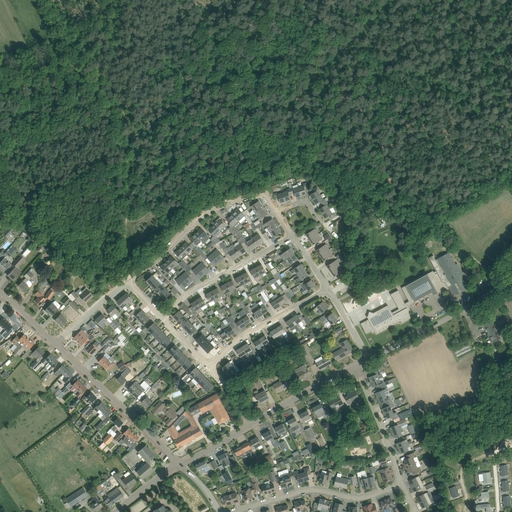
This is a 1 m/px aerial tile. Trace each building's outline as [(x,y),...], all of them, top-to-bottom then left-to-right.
[(299,187),(301,196),(307,194),(305,190),(308,189),(306,183),(303,184),(304,185),(299,187)] [(289,186),(290,188),(292,194),(295,193),(296,198),(301,196),(299,187),(294,189),(293,187),(292,188),(291,185),(289,186)] [(310,195),(313,200),(320,195),(317,190),(319,190),(317,187),(312,191),(313,193),(310,195)] [(292,194),(290,188),(287,189),(288,191),(283,193),(285,199),(286,201),(291,200),(289,195),(292,194)] [(286,201),(285,199),(283,193),(278,195),(278,193),(274,194),(276,200),(279,199),(280,203),(286,201)] [(321,205),(326,202),(326,201),(325,199),(324,200),(320,195),(313,200),(316,205),(320,202),(321,205)] [(259,201),(251,207),(255,213),(263,208),(259,201)] [(323,207),(319,209),(322,214),(330,209),(327,205),(328,204),(326,202),(321,205),(323,207)] [(230,214),(237,209),(235,206),(228,210),(230,214)] [(255,213),(260,219),(267,214),(263,208),(255,213)] [(232,214),(241,223),(246,218),(244,216),(238,209),(232,214)] [(325,219),(327,217),(329,216),(330,219),(336,215),(334,213),(333,214),(330,209),(322,214),(325,219)] [(234,227),(236,229),(241,224),(241,223),(232,214),(227,219),(231,223),(229,225),(230,227),(232,229),(234,227)] [(223,234),(228,229),(226,227),(226,226),(220,219),(214,224),(221,231),(222,233),(223,234)] [(265,224),(269,230),(277,225),(273,219),(265,224)] [(209,230),(215,236),(221,231),(214,224),(209,230)] [(273,237),(281,232),(277,225),(269,230),(273,237)] [(9,228),(7,230),(3,234),(6,237),(10,232),(12,231),(9,228)] [(306,234),(310,240),(319,234),(316,228),(306,234)] [(195,234),(201,240),(203,242),(204,243),(210,238),(207,235),(201,229),(195,234)] [(203,242),(201,240),(195,234),(190,239),(196,245),(198,247),(199,246),(203,242)] [(264,242),(259,234),(253,238),(253,239),(258,246),(264,242)] [(319,234),(310,240),(313,245),(323,239),(319,234)] [(439,234),(435,236),(442,244),(445,241),(439,234)] [(247,243),(246,243),(251,250),(258,246),(253,239),(253,238),(251,237),(245,241),(247,243)] [(222,240),(220,241),(218,243),(223,250),(226,248),(227,248),(222,240)] [(186,242),(181,248),(187,254),(192,249),(186,242)] [(233,246),(235,248),(240,255),(246,251),(241,244),(240,244),(239,242),(233,246)] [(317,250),(320,256),(330,249),(326,244),(317,250)] [(226,248),(229,252),(234,260),(240,255),(235,248),(233,246),(233,245),(228,247),(227,248),(226,248)] [(181,248),(175,253),(181,259),(187,254),(181,248)] [(200,255),(201,254),(196,249),(193,252),(198,257),(200,255)] [(280,255),(284,261),(288,259),(294,254),(291,249),(280,255)] [(330,249),(320,256),(324,261),(334,255),(330,249)] [(217,250),(213,254),(220,262),(225,258),(217,250)] [(429,258),(436,271),(434,273),(433,271),(402,288),(409,301),(407,303),(408,305),(409,305),(432,292),(433,296),(437,293),(449,287),(453,296),(468,287),(458,268),(459,268),(457,263),(456,264),(449,252),(437,259),(437,260),(436,260),(433,255),(429,258)] [(213,254),(208,258),(215,266),(220,262),(213,254)] [(289,261),(285,264),(286,267),(298,259),(297,259),(294,254),(288,259),(289,261)] [(21,256),(14,264),(17,266),(24,259),(21,256)] [(172,256),(166,261),(172,268),(177,263),(172,256)] [(8,261),(4,258),(0,262),(0,268),(4,272),(9,266),(7,263),(8,261)] [(341,265),(337,260),(327,266),(331,271),(341,265)] [(169,279),(171,277),(167,273),(172,268),(166,261),(161,267),(164,271),(162,273),(169,279)] [(203,263),(198,267),(205,275),(210,271),(203,263)] [(296,272),(298,274),(305,270),(301,264),(294,269),(291,271),(292,274),(296,272)] [(264,277),(263,274),(265,272),(262,265),(256,268),(260,275),(262,278),(264,277)] [(344,270),(341,265),(331,271),(334,277),(344,270)] [(14,281),(21,273),(15,267),(7,275),(14,281)] [(198,267),(193,271),(200,279),(205,275),(198,267)] [(25,291),(26,290),(31,284),(31,283),(28,280),(34,274),(33,273),(35,271),(32,268),(26,274),(28,276),(18,285),(25,291)] [(251,271),(255,278),(260,275),(256,268),(251,271)] [(300,277),(295,280),(297,283),(308,275),(305,270),(298,274),(300,277)] [(241,275),(245,283),(251,280),(247,272),(241,275)] [(186,273),(181,277),(188,285),(193,281),(188,276),(186,273)] [(240,286),(243,284),(244,287),(247,286),(245,283),(241,275),(236,278),(240,286)] [(151,286),(153,284),(157,280),(159,278),(157,277),(155,278),(153,276),(147,281),(151,286)] [(181,277),(176,281),(183,289),(188,285),(189,287),(188,285),(181,277)] [(312,280),(310,281),(309,278),(300,284),(303,289),(301,290),(303,293),(308,290),(315,286),(315,285),(312,280)] [(151,286),(156,290),(161,285),(157,280),(153,284),(151,286)] [(227,283),(232,294),(235,292),(233,290),(236,288),(232,280),(227,283)] [(230,295),(232,294),(227,283),(221,286),(225,294),(228,292),(230,295)] [(172,292),(175,295),(178,292),(175,288),(174,287),(171,284),(169,286),(172,289),(171,290),(172,292)] [(161,285),(156,290),(160,294),(166,289),(161,285)] [(220,301),(218,298),(221,296),(217,288),(212,291),(217,302),(220,301)] [(79,295),(81,298),(85,302),(89,298),(90,299),(93,296),(86,289),(79,295)] [(164,299),(170,294),(166,289),(160,294),(164,299)] [(262,295),(266,302),(269,300),(263,289),(259,291),(262,295)] [(50,290),(45,297),(49,299),(54,293),(50,290)] [(35,301),(40,306),(45,299),(40,295),(41,294),(38,291),(35,295),(38,298),(35,301)] [(78,296),(74,291),(68,296),(67,296),(71,300),(72,301),(78,296)] [(210,302),(213,300),(215,303),(217,302),(212,291),(206,294),(210,302)] [(408,305),(407,303),(404,304),(401,298),(402,298),(398,291),(391,294),(399,309),(392,313),(388,305),(374,313),(372,314),(370,313),(370,315),(368,316),(367,316),(369,319),(361,324),(366,333),(372,331),(373,333),(375,331),(376,334),(377,334),(377,333),(383,330),(384,330),(383,330),(390,326),(390,327),(390,326),(397,323),(397,322),(401,321),(402,323),(405,321),(412,317),(412,318),(412,317),(410,313),(412,312),(408,305)] [(127,293),(122,297),(130,306),(132,305),(130,302),(132,300),(127,293)] [(274,296),(281,305),(286,302),(282,296),(280,298),(277,294),(274,296)] [(71,300),(67,296),(62,302),(65,305),(70,300),(71,300)] [(275,309),(281,305),(274,296),(272,298),(273,299),(270,301),(275,309)] [(117,302),(119,304),(123,308),(125,306),(128,309),(130,306),(122,297),(117,302)] [(196,300),(197,302),(203,310),(201,308),(206,305),(201,297),(196,300)] [(326,298),(323,301),(329,307),(332,304),(326,298)] [(69,304),(73,307),(77,311),(79,308),(72,301),(71,300),(72,301),(69,304)] [(196,311),(199,309),(200,312),(203,310),(197,302),(196,300),(191,304),(196,311)] [(52,315),(58,309),(60,306),(60,305),(56,301),(54,301),(52,303),(45,310),(48,314),(49,313),(51,315),(52,315)] [(313,310),(315,312),(319,309),(322,312),(328,308),(323,302),(317,306),(318,306),(313,310)] [(253,311),(254,312),(257,318),(263,314),(256,305),(255,303),(252,304),(254,306),(251,308),(253,311)] [(259,303),(256,305),(263,314),(268,311),(265,305),(262,307),(259,303)] [(107,311),(112,317),(116,314),(118,317),(121,314),(113,305),(107,311)] [(240,316),(244,323),(246,325),(251,322),(247,315),(249,313),(245,306),(243,308),(243,310),(238,313),(240,316)] [(135,321),(137,323),(146,315),(142,310),(135,316),(138,319),(135,321)] [(178,321),(180,320),(183,316),(179,311),(174,317),(178,321)] [(332,313),(322,321),(324,324),(329,320),(332,324),(337,320),(332,313)] [(65,317),(61,314),(55,320),(61,326),(67,321),(64,318),(65,317)] [(104,323),(107,320),(103,314),(96,320),(98,322),(104,329),(107,326),(104,323)] [(137,323),(140,321),(144,325),(150,319),(146,315),(137,323)] [(298,315),(292,319),(299,330),(301,328),(298,323),(302,321),(298,315)] [(183,316),(180,320),(178,321),(182,326),(188,321),(183,316)] [(240,321),(237,323),(240,329),(246,325),(244,323),(240,316),(237,317),(240,321)] [(221,324),(228,334),(229,336),(234,333),(230,325),(233,324),(229,317),(227,319),(226,319),(228,323),(225,325),(224,323),(221,324)] [(0,325),(7,332),(12,327),(2,318),(0,320),(0,325)] [(292,319),(287,322),(292,331),(295,329),(297,331),(299,330),(292,319)] [(87,325),(92,329),(93,327),(95,329),(99,327),(96,324),(92,320),(87,325)] [(188,321),(182,326),(186,330),(192,325),(188,321)] [(484,325),(493,342),(500,339),(492,321),(484,325)] [(214,334),(216,337),(217,337),(215,335),(217,332),(208,322),(207,324),(205,325),(214,334)] [(148,329),(152,333),(158,328),(154,323),(148,329)] [(229,336),(228,334),(221,324),(223,326),(220,328),(223,332),(220,334),(224,340),(229,336)] [(186,330),(191,335),(196,329),(192,325),(186,330)] [(282,325),(276,329),(283,340),(285,338),(282,334),(285,331),(282,325)] [(152,333),(157,338),(163,332),(158,328),(152,333)] [(276,329),(271,332),(274,339),(278,336),(281,341),(283,340),(276,329)] [(74,338),(78,342),(86,334),(82,330),(74,338)] [(161,343),(165,339),(167,337),(163,332),(157,338),(161,343)] [(307,338),(308,340),(315,337),(313,332),(310,334),(311,336),(307,338)] [(86,333),(86,334),(78,342),(82,345),(88,338),(91,341),(94,338),(94,339),(101,336),(97,333),(95,336),(93,334),(90,337),(86,333)] [(13,351),(16,353),(18,351),(19,350),(19,349),(27,341),(29,339),(24,334),(20,338),(17,335),(11,342),(15,345),(17,342),(19,345),(18,347),(17,347),(13,351)] [(196,340),(200,345),(206,338),(202,334),(196,340)] [(266,336),(260,339),(267,350),(269,349),(266,344),(269,342),(266,336)] [(167,337),(165,339),(161,343),(163,345),(166,347),(172,342),(167,337)] [(302,344),(301,344),(307,341),(305,338),(305,337),(300,341),(298,337),(294,339),(298,346),(302,344)] [(206,338),(200,345),(204,349),(211,343),(206,338)] [(16,353),(17,353),(17,352),(19,353),(23,349),(26,352),(34,343),(29,339),(27,341),(19,349),(20,350),(19,350),(18,351),(16,353)] [(264,352),(267,350),(260,339),(254,343),(258,349),(261,347),(264,352)] [(343,348),(333,354),(336,361),(353,351),(347,340),(341,343),(343,348)] [(96,341),(95,343),(87,351),(92,355),(97,349),(96,348),(100,344),(96,341)] [(110,343),(108,344),(103,350),(106,353),(113,345),(110,343)] [(211,343),(204,349),(208,353),(215,347),(211,343)] [(242,347),(243,349),(249,358),(252,356),(251,355),(254,354),(256,357),(259,355),(254,348),(252,350),(248,344),(242,347)] [(314,365),(302,344),(298,346),(310,367),(314,365)] [(457,356),(471,350),(468,344),(455,350),(457,356)] [(175,345),(173,347),(169,351),(173,356),(180,350),(175,345)] [(35,355),(39,358),(44,353),(38,347),(31,354),(34,357),(35,355)] [(249,358),(243,349),(242,347),(237,351),(240,356),(243,355),(247,360),(249,358)] [(279,357),(281,355),(277,348),(274,350),(277,354),(271,357),(273,360),(279,357)] [(180,350),(173,356),(178,361),(184,355),(180,350)] [(54,358),(50,354),(43,362),(44,363),(46,361),(49,363),(54,358)] [(112,356),(108,360),(102,354),(97,360),(99,362),(103,366),(112,356)] [(184,355),(178,361),(182,365),(188,359),(184,355)] [(112,356),(103,366),(107,369),(109,371),(115,363),(114,362),(116,360),(112,356)] [(265,365),(268,363),(273,360),(271,357),(266,360),(263,356),(261,358),(265,365)] [(328,356),(316,363),(320,370),(332,363),(328,356)] [(54,358),(49,363),(51,365),(48,369),(50,371),(59,362),(54,358)] [(188,359),(182,365),(187,370),(193,364),(188,359)] [(31,366),(30,367),(32,370),(33,369),(33,368),(38,363),(36,360),(31,366)] [(170,368),(163,361),(161,363),(168,370),(170,368)] [(227,373),(234,367),(230,362),(223,367),(227,373)] [(248,374),(251,372),(249,369),(245,362),(242,364),(241,364),(244,368),(248,374)] [(62,365),(54,373),(57,376),(60,372),(63,374),(60,378),(67,370),(62,365)] [(302,371),(295,374),(299,381),(311,375),(307,368),(306,368),(304,365),(300,367),(302,371)] [(194,378),(201,372),(196,367),(190,373),(194,378)] [(231,378),(238,372),(234,367),(227,373),(231,378)] [(369,377),(371,382),(382,378),(383,377),(381,373),(383,372),(381,367),(371,371),(372,373),(374,372),(375,375),(369,377)] [(73,375),(67,370),(60,378),(65,383),(73,375)] [(129,372),(127,370),(117,380),(123,385),(127,381),(124,378),(129,372)] [(262,379),(258,371),(252,375),(254,378),(257,377),(259,380),(262,379)] [(205,377),(201,372),(194,378),(199,383),(205,377)] [(290,386),(283,373),(278,377),(281,382),(274,385),(278,392),(285,388),(285,389),(290,386)] [(254,378),(252,375),(250,375),(251,376),(247,378),(250,384),(255,381),(254,378)] [(205,377),(199,383),(203,387),(209,381),(205,377)] [(382,378),(371,382),(373,388),(384,383),(382,378)] [(74,387),(77,390),(80,386),(82,384),(77,379),(69,388),(71,390),(74,387)] [(181,387),(184,384),(180,379),(176,382),(181,387)] [(136,381),(133,384),(128,389),(132,394),(134,392),(141,385),(136,381)] [(141,385),(134,392),(132,394),(137,398),(142,393),(143,392),(145,394),(150,389),(152,387),(145,381),(141,385)] [(209,381),(203,387),(208,392),(214,386),(209,381)] [(77,395),(79,397),(87,388),(82,384),(80,386),(77,390),(79,392),(77,395)] [(375,393),(377,398),(386,395),(385,392),(388,391),(387,388),(388,388),(387,385),(377,389),(378,392),(375,393)] [(61,391),(62,391),(58,387),(55,390),(53,392),(57,395),(61,391)] [(150,399),(155,394),(152,391),(150,389),(145,394),(141,399),(143,401),(142,402),(147,408),(153,402),(150,399)] [(345,397),(349,403),(350,405),(353,403),(352,401),(359,397),(355,389),(347,393),(348,396),(345,397)] [(259,394),(257,390),(254,392),(256,395),(256,396),(260,403),(259,402),(263,400),(263,401),(269,398),(265,391),(259,394)] [(91,392),(87,397),(90,400),(87,402),(90,405),(92,403),(92,402),(96,397),(91,392)] [(217,394),(198,404),(203,413),(210,408),(219,424),(230,418),(221,403),(222,402),(217,394)] [(385,401),(386,404),(389,403),(388,400),(391,399),(390,396),(387,397),(386,395),(377,398),(379,403),(385,401)] [(328,400),(329,402),(332,407),(343,402),(340,397),(337,398),(336,396),(328,400)] [(94,409),(97,411),(100,414),(106,407),(101,402),(97,407),(96,406),(94,409)] [(169,427),(178,417),(177,416),(178,415),(170,408),(169,409),(160,402),(151,411),(156,416),(162,409),(165,413),(170,418),(165,423),(168,426),(169,426),(170,426),(169,427)] [(390,405),(389,403),(386,404),(387,407),(382,409),(384,414),(392,410),(391,408),(394,406),(393,404),(390,405)] [(325,416),(327,416),(326,414),(321,404),(313,408),(316,414),(319,418),(323,416),(325,416)] [(81,413),(84,415),(82,416),(82,417),(90,408),(88,406),(81,413)] [(106,407),(100,414),(98,416),(101,419),(104,415),(107,417),(107,416),(111,412),(106,407)] [(93,411),(90,408),(82,417),(85,420),(93,411)] [(192,415),(185,409),(182,413),(186,417),(188,419),(192,415)] [(395,422),(400,420),(396,412),(393,413),(392,410),(384,414),(386,419),(391,417),(393,420),(394,419),(395,422)] [(300,415),(302,417),(305,424),(312,420),(307,411),(300,415)] [(102,420),(97,426),(100,429),(106,423),(110,419),(107,416),(107,417),(103,421),(102,420)] [(117,418),(113,422),(116,424),(114,426),(113,426),(111,429),(114,432),(117,429),(116,429),(118,427),(119,427),(123,423),(117,418)] [(295,418),(288,421),(291,427),(289,428),(291,432),(297,429),(295,425),(298,423),(295,418)] [(392,433),(402,428),(408,426),(406,422),(405,418),(400,420),(395,422),(391,424),(393,427),(390,428),(392,433)] [(199,427),(197,423),(190,427),(192,431),(175,441),(179,448),(179,449),(183,447),(183,446),(183,445),(196,438),(195,438),(203,434),(199,427)] [(279,434),(281,438),(285,436),(284,435),(288,434),(283,424),(275,428),(279,434)] [(412,424),(407,426),(411,434),(416,432),(412,424)] [(313,442),(312,440),(315,438),(310,427),(305,430),(311,442),(313,442)] [(120,443),(122,445),(124,442),(133,432),(128,428),(123,433),(125,435),(123,438),(124,438),(120,443)] [(394,438),(402,435),(401,431),(403,430),(402,428),(392,433),(394,438)] [(263,434),(264,437),(267,441),(270,439),(273,444),(276,442),(275,440),(270,431),(263,434)] [(139,437),(133,432),(124,442),(129,446),(133,442),(133,443),(139,437)] [(103,441),(107,444),(113,437),(110,434),(103,441)] [(252,442),(249,444),(252,449),(255,448),(262,445),(257,437),(251,441),(252,442)] [(285,440),(280,443),(283,449),(288,447),(285,440)] [(396,444),(398,449),(409,444),(412,443),(411,441),(406,443),(404,440),(396,444)] [(234,450),(237,456),(241,454),(243,458),(250,455),(253,459),(256,457),(252,449),(249,444),(248,442),(234,450)] [(306,445),(310,453),(315,450),(311,443),(306,445)] [(143,480),(154,471),(153,470),(151,467),(153,466),(153,465),(153,464),(154,462),(153,461),(154,460),(152,458),(156,456),(154,453),(146,444),(138,452),(146,462),(146,463),(136,472),(135,470),(136,468),(126,455),(122,459),(136,477),(138,475),(143,480)] [(400,454),(403,453),(409,451),(407,447),(410,446),(409,444),(398,449),(400,454)] [(219,456),(219,457),(223,466),(230,463),(226,453),(222,455),(221,454),(219,456)] [(404,464),(406,467),(416,462),(414,457),(415,457),(414,453),(406,456),(407,459),(404,460),(406,463),(404,464)] [(266,465),(273,462),(270,455),(263,458),(266,465)] [(257,458),(250,462),(254,469),(261,465),(257,458)] [(381,464),(382,467),(387,466),(386,462),(387,462),(385,458),(379,460),(380,465),(381,464)] [(195,465),(196,467),(200,474),(206,471),(210,469),(208,466),(205,460),(195,465)] [(416,462),(406,467),(407,470),(408,469),(410,472),(412,471),(414,474),(421,471),(419,466),(418,467),(416,462)] [(302,473),(305,482),(307,482),(307,480),(310,479),(309,475),(311,474),(309,467),(304,469),(305,472),(302,473)] [(389,468),(381,471),(385,482),(393,480),(389,468)] [(125,477),(122,480),(128,488),(136,482),(128,471),(123,475),(125,477)] [(228,471),(222,474),(223,475),(226,480),(228,484),(232,482),(230,480),(232,479),(228,471)] [(302,483),(305,482),(302,473),(299,474),(298,471),(294,472),(292,472),(295,479),(297,478),(299,483),(302,482),(302,483)] [(326,484),(327,481),(328,479),(331,480),(333,473),(327,472),(322,471),(322,474),(321,474),(319,482),(326,484)] [(284,474),(288,487),(290,487),(290,485),(293,484),(292,480),(295,479),(292,472),(288,474),(287,473),(284,474)] [(483,472),(484,483),(492,482),(491,472),(483,472)] [(286,488),(288,487),(284,474),(280,475),(281,476),(276,477),(278,484),(281,483),(282,488),(285,487),(286,488)] [(361,475),(362,477),(358,478),(359,484),(362,483),(364,489),(370,488),(366,474),(361,475)] [(367,474),(366,474),(370,488),(376,486),(374,476),(368,478),(367,474)] [(346,488),(347,486),(348,483),(351,483),(351,485),(355,484),(354,476),(350,477),(350,480),(348,480),(349,479),(337,476),(335,486),(346,488)] [(409,481),(412,486),(421,482),(419,476),(409,481)] [(259,490),(257,481),(252,483),(253,483),(254,488),(250,489),(242,491),(245,500),(253,498),(251,492),(255,491),(255,492),(259,490)] [(412,486),(414,492),(424,486),(421,482),(412,486)] [(276,491),(273,483),(262,487),(264,494),(276,491)] [(110,497),(105,501),(109,506),(124,495),(118,487),(108,494),(110,497)] [(66,499),(68,502),(64,504),(67,508),(84,497),(80,490),(66,499)] [(429,498),(426,492),(417,497),(420,503),(429,498)] [(225,501),(226,505),(234,503),(234,504),(239,502),(237,493),(224,497),(222,498),(221,499),(222,501),(223,502),(225,501)] [(89,502),(91,505),(96,511),(102,506),(96,497),(89,502)] [(381,502),(381,504),(383,510),(384,510),(384,511),(388,511),(392,511),(390,508),(394,507),(391,497),(387,499),(387,500),(381,502)] [(320,498),(319,503),(315,502),(314,507),(314,509),(321,511),(320,511),(327,511),(328,510),(329,510),(331,501),(330,501),(326,500),(327,500),(324,499),(324,500),(320,499),(320,498)] [(422,508),(425,507),(432,504),(429,498),(420,503),(422,508)] [(298,501),(294,502),(297,511),(303,510),(304,511),(308,511),(305,500),(299,502),(298,501)] [(341,511),(344,504),(336,503),(334,511),(336,511),(341,511)] [(482,511),(488,511),(491,511),(490,503),(475,505),(476,510),(482,509),(482,511)]
